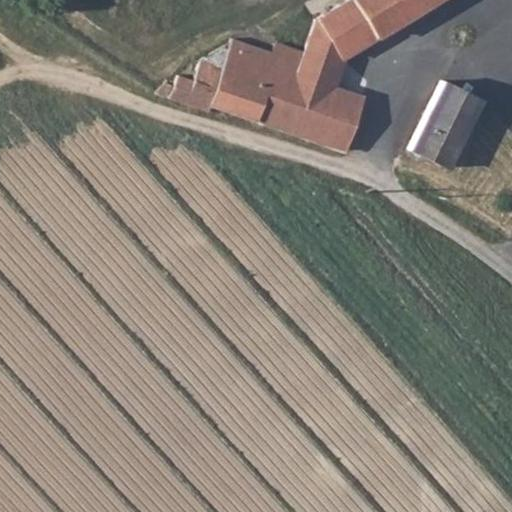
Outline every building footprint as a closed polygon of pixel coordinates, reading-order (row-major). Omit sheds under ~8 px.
[(264,86),(198,60),(191,80),(176,74),(172,85),(164,82),(153,94),(207,112),(210,104),(274,126),(344,150),(361,98),(328,87),(336,63),(434,0),(345,0),(314,19),(302,52),(279,45),(276,54),(264,86)] [(228,43),(198,60),(264,86),(276,54),(270,52),(244,44),(229,39),(228,43)] [(270,52),(276,54),(279,45),(273,43),(270,52)] [(428,107),(466,126),(479,100),(441,81),(428,107)] [(407,149),(444,168),(466,126),(428,107),(407,149)]
